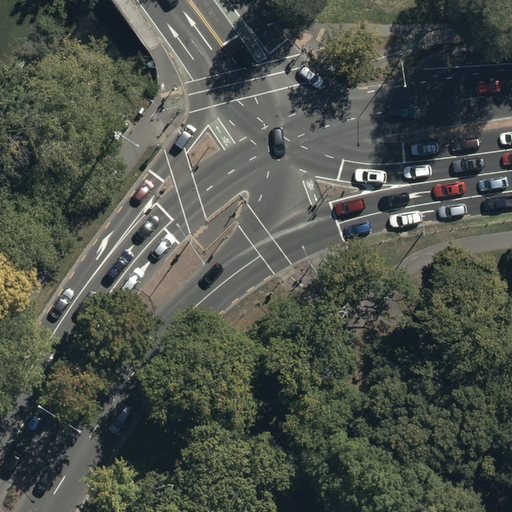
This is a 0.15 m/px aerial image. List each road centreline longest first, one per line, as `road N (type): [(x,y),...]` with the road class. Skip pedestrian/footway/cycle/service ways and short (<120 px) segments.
road 1 (primary): [(48,364),(85,270),(199,113),(212,83),(215,35)]
road 2 (primary): [(268,249),(165,339),(45,511)]
road 3 (primary): [(48,364),(172,216),(269,144)]
road 4 (primary): [(511,191),(336,222),(268,249)]
road 5 (primary): [(269,144),(365,107),(511,88)]
road 6 (primary): [(511,151),(354,162),(269,144)]
road 7 (primary): [(215,35),(249,88),(269,144)]
